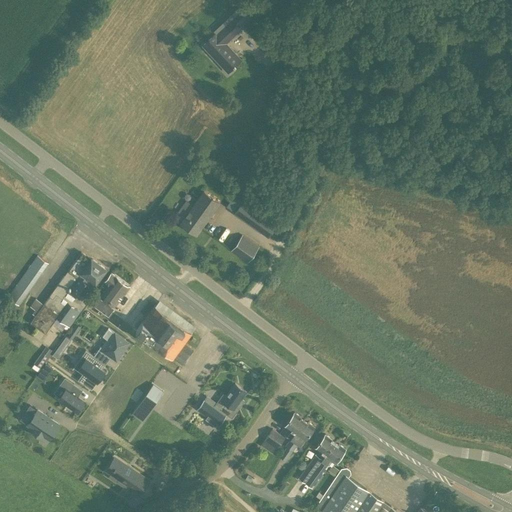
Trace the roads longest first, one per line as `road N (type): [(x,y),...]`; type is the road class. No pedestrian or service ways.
road 1 (primary): [(294,377),(95,224)]
road 2 (unclassified): [(307,359),(109,207)]
road 3 (unclassified): [(511,465),(415,437),(307,359)]
road 4 (unclassified): [(191,489),(100,425),(143,366)]
road 5 (primary): [(508,506),(372,434)]
road 6 (unclassified): [(191,489),(224,466),(294,377)]
road 7 (primary): [(372,434),(492,511)]
road 8 (unclassified): [(109,207),(0,121)]
